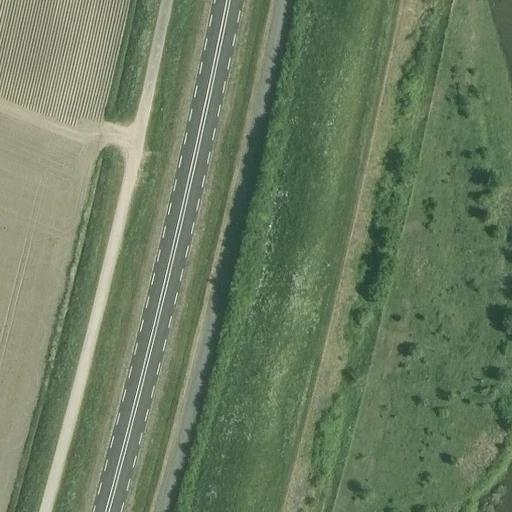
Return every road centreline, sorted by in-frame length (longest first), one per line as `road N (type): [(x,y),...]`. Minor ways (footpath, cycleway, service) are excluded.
road 1 (primary): [(105,511),(227,0)]
road 2 (unclassified): [(162,511),(283,0)]
road 3 (unclassified): [(44,511),(165,0)]
